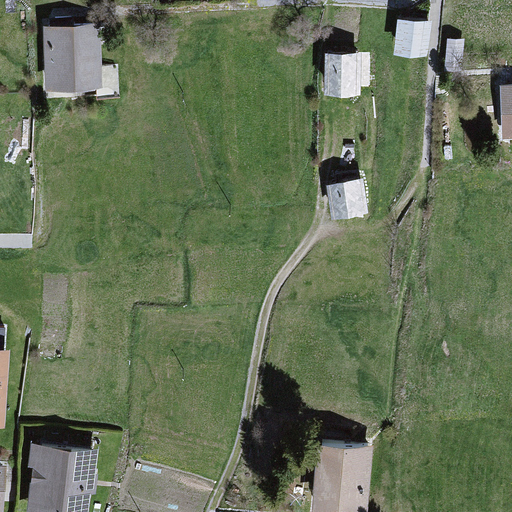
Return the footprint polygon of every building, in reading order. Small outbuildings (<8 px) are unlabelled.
[(429,17),(399,14),(396,49),(425,52),(429,17)] [(105,28),(49,30),(52,90),(107,87),(105,28)] [(361,56),(334,56),(334,91),(361,91),(361,56)] [(364,182),(331,187),(336,217),(368,213),(364,182)] [(15,348),(0,347),(0,418),(13,418),(15,348)] [(325,437),(320,502),(374,507),(379,441),(325,437)] [(95,511),(101,446),(38,441),(31,511),(95,511)] [(11,467),(0,466),(0,509),(9,510),(11,467)]
